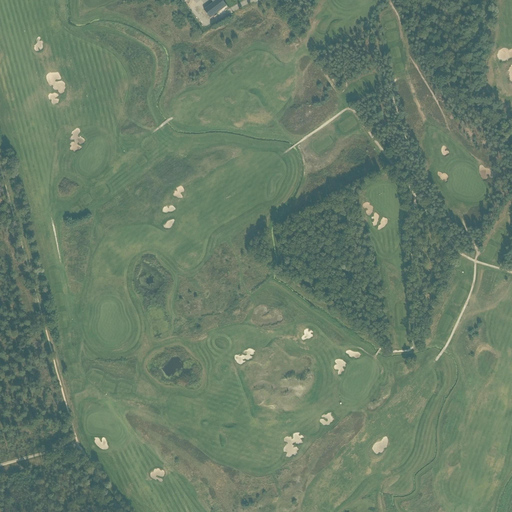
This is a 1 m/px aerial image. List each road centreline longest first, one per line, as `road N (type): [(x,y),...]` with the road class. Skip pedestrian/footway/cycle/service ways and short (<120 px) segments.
road 1 (track): [(0,151),(49,328)]
road 2 (track): [(79,447),(49,328)]
